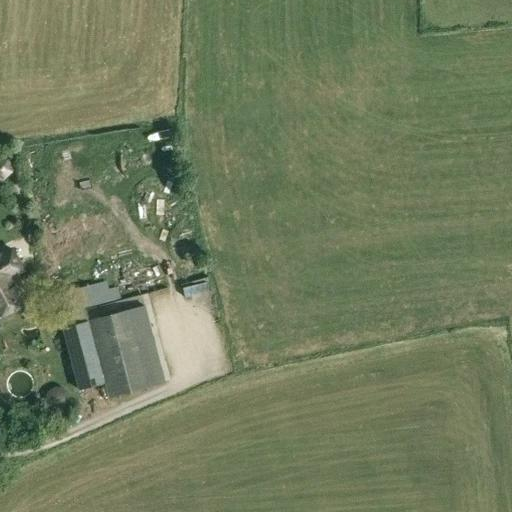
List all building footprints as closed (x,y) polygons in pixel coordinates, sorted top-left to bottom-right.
[(0,178),(6,179),(14,171),(10,160),(1,158),(0,158),(0,178)] [(0,255),(0,289),(8,285),(8,284),(20,278),(17,274),(23,270),(12,249),(0,255)] [(0,317),(32,301),(20,278),(8,284),(8,285),(0,289),(0,317)] [(90,322),(106,386),(109,398),(167,383),(161,363),(149,367),(141,340),(154,336),(145,306),(90,322)] [(81,392),(106,386),(90,322),(63,329),(81,392)]
